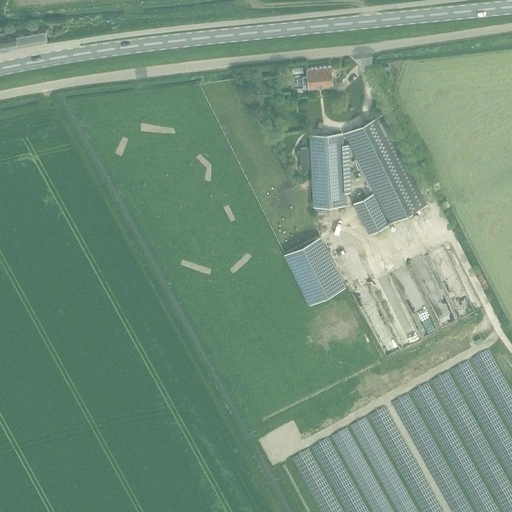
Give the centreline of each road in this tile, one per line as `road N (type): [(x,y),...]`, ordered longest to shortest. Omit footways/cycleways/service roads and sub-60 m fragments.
road 1 (unclassified): [(0,98),(511,27)]
road 2 (primary): [(0,70),(137,46),(511,8)]
